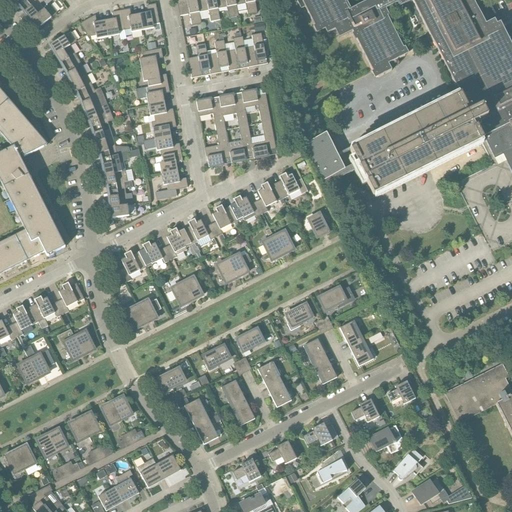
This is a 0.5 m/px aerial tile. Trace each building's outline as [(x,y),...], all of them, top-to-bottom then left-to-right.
[(31,20),(43,9),(37,1),(35,0),(27,0),(20,7),(24,12),(31,20)] [(201,24),(199,13),(196,0),(190,0),(188,0),(187,0),(176,0),(180,17),(190,15),(192,26),(201,24)] [(220,21),(218,10),(215,0),(196,0),(199,13),(209,12),(211,23),(220,21)] [(238,22),(237,17),(239,17),(237,6),(235,0),(215,0),(218,10),(227,8),(229,19),(231,19),(232,23),(238,22)] [(235,0),(237,6),(246,4),(248,15),(257,14),(254,0),(235,0)] [(369,0),(351,10),(347,2),(345,2),(343,0),(296,0),(301,9),(305,7),(314,26),(313,27),(317,34),(325,30),(327,34),(335,30),(339,39),(352,32),(353,33),(352,34),(355,41),(357,41),(373,72),(371,73),(375,80),(392,72),(390,68),(396,64),(395,61),(408,55),(405,48),(403,49),(387,17),(389,16),(386,10),(397,4),(399,8),(412,1),(456,87),(459,94),(350,149),(351,151),(350,151),(354,158),(349,160),(352,167),(345,171),(326,134),(301,147),(319,183),(322,182),(325,187),(354,172),(362,187),(367,184),(373,197),(374,196),(375,198),(429,172),(483,144),(482,143),(483,142),(482,139),(484,138),(495,159),(503,155),(508,165),(511,163),(511,47),(500,23),(497,25),(494,21),(498,19),(491,4),(478,11),(473,0),(369,0)] [(38,29),(42,26),(57,14),(50,5),(44,10),(43,9),(31,20),(38,29)] [(140,15),(143,31),(154,29),(154,25),(160,24),(156,5),(147,6),(148,13),(140,15)] [(132,33),(143,31),(140,15),(132,16),(130,10),(121,11),(125,31),(126,36),(132,35),(132,33)] [(119,32),(125,31),(121,11),(112,13),(114,20),(105,21),(108,38),(120,35),(119,32)] [(97,40),(108,38),(105,21),(97,23),(96,16),(92,18),(83,23),(81,25),(89,38),(96,36),(97,40)] [(56,56),(70,46),(77,42),(71,33),(50,46),(56,56)] [(189,44),(205,42),(203,33),(188,35),(189,44)] [(257,61),(266,60),(261,34),(252,36),(254,47),(245,49),(247,63),(248,69),(259,67),(257,61)] [(239,65),(247,63),(245,49),(243,38),(233,40),(235,51),(226,52),(228,67),(229,73),(240,71),(239,65)] [(220,68),(228,67),(226,52),(224,41),(215,43),(217,54),(208,56),(210,70),(211,76),(221,74),(220,68)] [(201,72),(210,70),(208,56),(205,45),(196,47),(198,58),(188,60),(192,80),(193,80),(203,78),(201,72)] [(64,69),(79,61),(76,56),(70,46),(56,56),(61,64),(64,69)] [(142,71),(158,68),(157,60),(163,59),(161,49),(142,53),(143,59),(140,60),(142,71)] [(72,83),(87,74),(82,66),(79,61),(64,69),(67,74),(72,83)] [(149,88),(168,84),(166,75),(160,77),(158,68),(142,71),(144,83),(147,82),(149,88)] [(79,98),(95,90),(92,86),(87,74),(72,83),(77,93),(79,98)] [(148,106),(165,103),(163,94),(170,93),(168,84),(149,88),(136,90),(137,99),(147,98),(148,106)] [(85,112),(106,102),(102,93),(100,89),(95,91),(95,90),(79,98),(82,104),(85,112)] [(28,175),(20,166),(16,161),(41,139),(0,90),(0,129),(15,147),(6,151),(3,149),(0,148),(0,176),(29,232),(0,246),(0,275),(45,253),(47,257),(65,248),(52,223),(28,175)] [(262,124),(271,122),(266,95),(257,97),(256,91),(242,94),(243,100),(248,127),(249,127),(245,109),(258,106),(262,124)] [(239,128),(248,127),(243,100),(234,101),(233,95),(219,98),(220,104),(225,131),(226,131),(223,117),(237,114),(239,128)] [(217,133),(225,131),(220,104),(212,105),(211,100),(196,103),(197,103),(199,118),(213,115),(217,133)] [(92,128),(108,123),(106,117),(102,107),(107,105),(106,102),(85,112),(90,123),(92,128)] [(155,122),(175,119),(173,110),(166,111),(165,103),(148,106),(151,117),(154,117),(155,122)] [(155,140),(171,137),(170,129),(176,128),(175,119),(155,122),(156,129),(153,129),(155,140)] [(268,151),(276,150),(271,122),(262,124),(264,136),(251,139),(249,127),(248,127),(253,154),(254,160),(269,157),(268,151)] [(97,146),(114,142),(110,128),(108,123),(92,128),(94,134),(97,146)] [(245,156),(253,154),(248,127),(239,128),(242,141),(228,144),(226,131),(225,131),(230,158),(232,164),(246,161),(245,156)] [(222,160),(230,158),(225,131),(217,133),(219,146),(205,148),(209,168),(208,168),(209,169),(223,166),(222,160)] [(162,157),(181,153),(180,145),(173,146),(171,137),(155,140),(157,152),(161,151),(162,157)] [(145,140),(146,150),(156,149),(154,139),(145,140)] [(119,158),(118,155),(124,154),(129,152),(128,148),(116,147),(114,142),(97,146),(100,154),(102,161),(119,158)] [(162,175),(178,172),(176,164),(183,162),(181,153),(162,157),(163,163),(159,164),(162,175)] [(105,175),(122,172),(120,161),(119,158),(102,161),(103,166),(105,175)] [(303,162),(296,166),(298,170),(306,166),(303,162)] [(132,181),(128,182),(126,172),(122,172),(105,175),(108,186),(109,193),(126,191),(125,189),(133,188),(132,181)] [(178,172),(162,175),(164,186),(167,186),(168,192),(188,188),(186,179),(179,180),(178,172)] [(289,196),(300,191),(296,183),(292,175),(287,178),(286,174),(279,178),(281,182),(276,184),(284,199),(289,197),(289,196)] [(302,180),(296,183),(300,191),(302,195),(308,192),(302,180)] [(277,203),(284,199),(276,184),(269,187),(267,184),(261,187),(263,190),(258,192),(262,200),(266,208),(276,203),(277,203)] [(111,207),(128,206),(126,195),(126,191),(109,193),(110,198),(111,207)] [(245,221),(255,216),(250,206),(246,198),(242,200),(240,197),(234,200),(236,204),(230,207),(237,223),(244,220),(245,221)] [(266,208),(262,200),(256,203),(262,215),(268,212),(266,208)] [(255,216),(256,218),(262,215),(256,203),(250,206),(255,216)] [(112,219),(137,216),(135,205),(128,206),(111,207),(112,219)] [(231,226),(237,223),(230,207),(224,210),(222,206),(215,210),(217,213),(212,215),(216,223),(220,231),(231,225),(231,226)] [(319,215),(308,220),(317,239),(329,233),(319,215)] [(198,242),(208,237),(205,229),(201,221),(196,223),(195,220),(188,223),(190,227),(184,230),(194,249),(196,248),(195,244),(198,242)] [(220,231),(216,223),(210,226),(217,238),(219,237),(222,235),(220,231)] [(205,229),(208,237),(211,241),(217,238),(210,226),(205,229)] [(191,250),(194,249),(184,230),(178,233),(176,229),(170,233),(171,236),(167,238),(171,246),(175,254),(185,248),(186,249),(189,247),(191,250)] [(274,237),(284,256),(294,251),(285,232),(274,237)] [(272,262),(284,256),(274,237),(262,243),(272,262)] [(153,265),(163,260),(159,251),(155,244),(151,246),(149,243),(143,246),(145,250),(138,253),(146,269),(153,265)] [(177,258),(175,254),(171,246),(165,249),(171,261),(177,258)] [(159,251),(163,260),(165,264),(171,261),(165,249),(159,251)] [(140,272),(146,269),(138,253),(133,256),(131,252),(124,256),(126,259),(121,261),(125,268),(129,277),(140,271),(140,272)] [(229,260),(239,279),(248,274),(244,265),(250,262),(247,256),(241,259),(239,255),(229,260)] [(226,285),(239,279),(229,260),(217,266),(226,285)] [(129,277),(125,268),(119,271),(126,284),(132,281),(129,277)] [(117,283),(118,288),(126,284),(119,271),(110,276),(111,284),(117,283)] [(182,284),(191,302),(203,297),(194,278),(182,284)] [(63,300),(67,308),(77,303),(84,300),(77,284),(70,288),(68,284),(62,287),(63,290),(59,293),(63,300)] [(181,308),(191,302),(182,284),(171,289),(181,308)] [(339,288),(319,299),(325,312),(346,302),(339,288)] [(55,314),(51,306),(47,298),(43,301),(41,297),(35,301),(36,305),(31,307),(38,323),(43,333),(48,331),(46,328),(48,327),(45,320),(44,319),(55,314)] [(63,300),(57,303),(63,315),(69,312),(67,308),(63,300)] [(157,320),(154,313),(160,310),(156,301),(150,304),(148,301),(137,307),(146,325),(157,320)] [(57,303),(51,306),(55,314),(57,318),(63,315),(57,303)] [(306,305),(285,316),(292,329),(313,319),(306,305)] [(17,323),(21,331),(32,326),(38,323),(31,307),(25,310),(23,307),(16,310),(18,313),(13,315),(17,323)] [(135,331),(146,325),(137,307),(126,312),(135,331)] [(327,318),(322,321),(327,332),(333,329),(327,318)] [(0,341),(9,337),(5,329),(2,321),(0,322),(0,341)] [(322,321),(317,324),(322,334),(327,332),(322,321)] [(350,349),(364,342),(354,322),(340,329),(350,349)] [(17,323),(11,326),(18,338),(24,335),(21,331),(17,323)] [(11,326),(5,329),(9,337),(12,341),(18,338),(11,326)] [(257,330),(236,340),(243,354),(264,343),(257,330)] [(74,338),(84,357),(95,351),(86,332),(74,338)] [(73,362),(84,357),(74,338),(64,343),(73,362)] [(312,366),(327,359),(318,340),(303,348),(312,366)] [(364,342),(350,349),(359,368),(374,360),(364,342)] [(224,347),(203,357),(210,370),(231,360),(224,347)] [(30,360),(39,379),(50,374),(40,355),(30,360)] [(327,359),(312,366),(322,386),(337,379),(327,359)] [(27,385),(39,379),(30,360),(18,366),(27,385)] [(245,360),(240,362),(245,373),(250,370),(245,360)] [(240,362),(234,365),(240,376),(245,373),(240,362)] [(267,389),(282,382),(272,363),(258,371),(267,389)] [(511,392),(505,380),(509,378),(502,365),(445,394),(460,424),(496,406),(511,437),(511,396),(510,398),(510,397),(511,395),(511,392)] [(165,393),(186,382),(179,369),(158,380),(165,393)] [(232,410),(246,403),(236,382),(221,389),(232,410)] [(282,382),(267,389),(277,409),(292,402),(282,382)] [(391,403),(400,399),(404,406),(415,400),(407,383),(395,388),(396,391),(387,396),(391,403)] [(183,392),(173,397),(176,402),(186,397),(183,392)] [(112,403),(121,421),(132,416),(123,397),(112,403)] [(194,427),(209,419),(199,400),(184,407),(194,427)] [(351,414),(355,422),(364,417),(368,424),(379,418),(371,401),(359,407),(360,409),(351,414)] [(110,427),(121,421),(112,403),(101,408),(110,427)] [(246,403),(232,410),(240,427),(255,420),(246,403)] [(80,419),(90,437),(100,432),(91,413),(80,419)] [(78,443),(90,437),(80,419),(69,425),(78,443)] [(209,419),(194,427),(204,446),(218,438),(209,419)] [(308,445),(317,441),(321,447),(332,442),(324,424),(312,430),(313,433),(304,437),(308,445)] [(388,431),(388,430),(369,440),(376,453),(387,448),(391,455),(399,451),(402,440),(396,427),(388,431)] [(46,436),(55,455),(68,448),(59,430),(46,436)] [(133,444),(144,439),(140,432),(137,434),(135,430),(128,433),(133,444)] [(121,450),(133,444),(128,433),(119,438),(121,441),(117,444),(121,450)] [(46,459),(55,455),(46,436),(37,441),(46,459)] [(272,463),(282,459),(285,465),(297,460),(288,442),(276,448),(278,451),(268,455),(272,463)] [(15,452),(24,470),(36,464),(27,446),(15,452)] [(100,460),(112,455),(108,448),(104,450),(103,446),(95,450),(100,460)] [(88,467),(100,460),(95,450),(87,454),(89,458),(85,460),(88,467)] [(403,481),(404,480),(404,481),(413,474),(416,477),(423,469),(417,464),(422,458),(414,451),(409,457),(408,456),(393,472),(399,477),(398,478),(398,479),(398,480),(399,481),(400,482),(401,482),(402,482),(403,481)] [(14,476),(24,470),(15,452),(4,457),(8,464),(6,465),(8,470),(10,469),(14,476)] [(157,465),(165,480),(181,471),(173,456),(157,465)] [(333,457),(324,465),(325,467),(335,461),(333,457)] [(233,473),(237,481),(246,477),(249,484),(261,478),(252,460),(241,466),(242,469),(233,473)] [(341,461),(317,473),(323,484),(347,472),(341,461)] [(69,476),(80,471),(76,464),(72,466),(70,462),(63,466),(69,476)] [(148,489),(165,480),(157,465),(140,474),(148,489)] [(56,483),(69,476),(63,466),(55,470),(57,474),(53,476),(56,483)] [(173,476),(177,483),(190,475),(186,468),(173,476)] [(114,488),(123,503),(139,494),(131,479),(130,480),(129,478),(132,476),(129,472),(115,480),(117,484),(118,484),(119,486),(114,488)] [(43,487),(49,484),(46,478),(40,481),(43,487)] [(430,482),(412,494),(421,507),(429,501),(432,505),(441,500),(438,495),(445,491),(437,479),(430,483),(430,482)] [(358,481),(338,499),(344,505),(342,506),(348,511),(359,511),(365,507),(358,497),(365,490),(358,481)] [(42,497),(51,492),(53,491),(50,486),(39,491),(42,497)] [(107,511),(123,503),(114,488),(98,497),(101,503),(99,504),(98,503),(91,507),(93,511),(107,511)] [(42,497),(39,491),(29,497),(31,502),(42,497)] [(55,511),(63,506),(51,492),(42,497),(31,502),(34,507),(32,509),(35,511),(55,511)] [(267,509),(260,495),(240,505),(243,511),(252,511),(273,511),(271,507),(267,509)]
